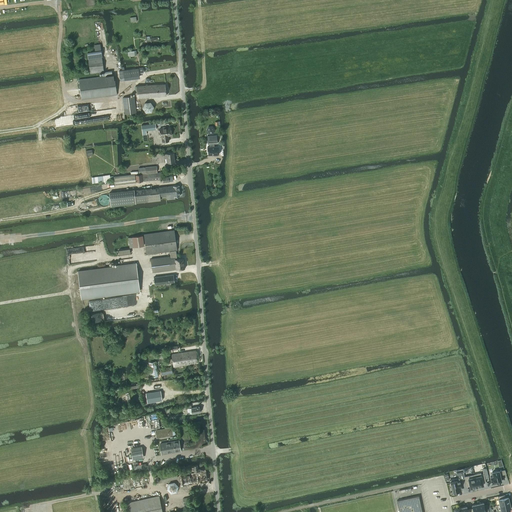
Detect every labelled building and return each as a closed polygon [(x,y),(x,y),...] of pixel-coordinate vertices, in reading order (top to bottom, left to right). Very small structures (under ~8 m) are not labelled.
[(90,74),(104,72),(102,57),(88,59),(90,74)] [(124,80),(136,79),(135,70),(123,72),(124,80)] [(82,100),(117,95),(114,75),(79,80),(82,100)] [(138,98),(166,95),(165,84),(137,86),(138,98)] [(125,114),(136,113),(134,96),(123,98),(125,114)] [(146,113),(151,112),(154,107),(150,102),(145,102),(142,108),(146,113)] [(155,123),(141,125),(142,131),(146,131),(156,129),(155,123)] [(213,134),(215,130),(212,126),(208,126),(206,130),(208,134),(213,134)] [(168,138),(167,136),(171,136),(170,128),(159,129),(160,137),(162,137),(162,142),(168,141),(168,138)] [(216,136),(207,136),(208,145),(209,145),(210,147),(207,148),(207,151),(208,151),(208,156),(214,155),(214,156),(218,156),(218,155),(219,155),(218,146),(215,147),(214,144),(217,144),(216,136)] [(174,162),(173,153),(163,154),(164,158),(167,158),(167,163),(174,162)] [(160,172),(157,172),(139,174),(139,175),(136,175),(136,182),(161,179),(160,173),(160,172)] [(134,174),(114,177),(114,180),(115,185),(135,182),(135,180),(134,174)] [(105,182),(114,180),(114,177),(114,176),(110,177),(110,175),(104,176),(92,177),(92,183),(105,182)] [(166,196),(167,199),(171,199),(171,198),(171,195),(175,195),(174,194),(180,193),(179,185),(158,188),(145,189),(109,193),(111,207),(113,206),(117,206),(132,204),(147,202),(152,202),(160,201),(160,200),(160,197),(166,196)] [(177,259),(176,251),(177,250),(174,230),(144,235),(147,255),(170,251),(170,258),(169,256),(151,259),(153,273),(176,269),(176,270),(185,268),(183,258),(177,259)] [(130,248),(134,247),(144,246),(142,235),(132,237),(128,238),(130,248)] [(81,298),(139,291),(136,263),(117,265),(118,266),(78,272),(81,298)] [(155,285),(174,282),(173,275),(154,277),(155,285)] [(174,367),(198,362),(196,351),(172,354),(174,367)] [(156,362),(149,363),(150,371),(150,373),(151,381),(159,380),(156,362)] [(162,391),(148,394),(149,403),(164,401),(162,391)] [(191,408),(191,405),(185,406),(185,407),(183,407),(184,410),(187,409),(188,415),(200,412),(199,407),(191,408)] [(171,427),(158,430),(160,438),(173,435),(171,427)] [(178,441),(161,444),(162,454),(180,451),(178,441)] [(141,448),(131,450),(133,458),(143,457),(141,448)] [(198,469),(197,465),(193,466),(194,470),(193,470),(193,472),(194,472),(194,473),(181,475),(183,486),(208,482),(205,468),(200,469),(198,469)] [(491,482),(492,483),(493,483),(497,483),(500,482),(500,481),(501,481),(500,475),(503,475),(502,470),(499,471),(492,472),(493,476),(490,477),(491,481),(491,482)] [(160,476),(162,482),(178,478),(176,472),(160,476)] [(474,475),(477,487),(480,486),(480,487),(482,486),(483,485),(482,483),(485,482),(484,474),(481,475),(480,473),(474,475)] [(477,487),(474,475),(464,477),(467,486),(470,486),(470,488),(471,488),(471,489),(474,488),(474,487),(477,487)] [(460,490),(460,489),(461,488),(459,478),(450,480),(452,492),(453,492),(454,493),(456,492),(456,491),(459,491),(460,490)] [(171,493),(177,492),(178,487),(174,482),(169,484),(167,489),(171,493)] [(498,496),(500,505),(509,503),(508,497),(505,498),(504,495),(498,496)] [(126,511),(162,511),(159,496),(124,504),(126,511)] [(422,511),(419,496),(397,501),(399,511),(422,511)] [(477,504),(479,511),(488,511),(489,511),(487,505),(484,505),(483,502),(477,504)] [(511,508),(509,503),(500,505),(501,511),(508,511),(508,509),(511,508)]
